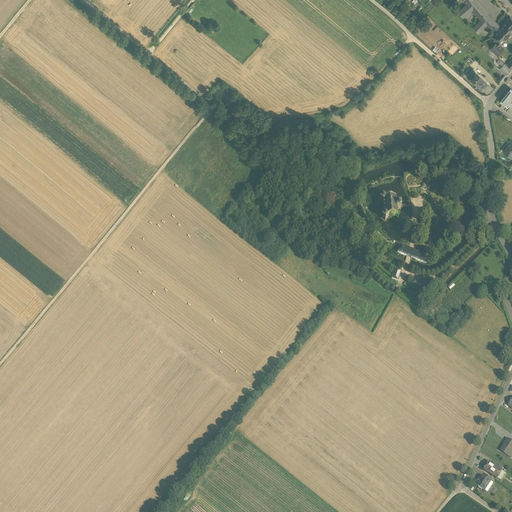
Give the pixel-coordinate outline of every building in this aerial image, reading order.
[(500,24),(488,12),(477,0),(470,0),(467,2),(458,10),(463,16),(472,8),(481,18),(473,26),(479,31),(486,23),(490,27),(492,25),(497,30),(500,26),(500,25),(500,24)] [(497,30),(492,35),(495,38),(501,43),(511,31),(511,16),(510,15),(500,26),(497,30)] [(496,41),(491,47),(493,49),(498,54),(505,47),(501,43),(495,38),(494,39),(496,41)] [(502,64),(500,67),(506,73),(511,68),(505,61),(502,64)] [(474,67),(468,73),(474,79),(480,73),(474,67)] [(480,73),(474,79),(478,83),(484,77),(480,73)] [(484,77),(478,83),(484,89),(490,83),(484,77)] [(511,87),(501,99),(508,105),(510,103),(511,104),(511,87)] [(395,199),(385,200),(382,198),(380,201),(383,203),(384,215),(382,218),(385,221),(387,218),(397,217),(396,211),(397,211),(398,211),(399,210),(400,210),(400,205),(398,205),(397,204),(396,205),(395,199)] [(411,251),(400,246),(397,253),(409,258),(427,265),(428,261),(429,259),(430,258),(411,251)] [(401,272),(394,270),(391,279),(398,282),(401,272)] [(433,310),(427,305),(419,314),(425,319),(433,310)] [(469,313),(465,310),(460,315),(463,319),(469,313)] [(511,442),(508,440),(505,444),(506,445),(501,452),(503,454),(503,455),(509,458),(511,453),(511,442)] [(495,467),(489,464),(484,471),(497,480),(502,472),(500,471),(495,467)] [(483,477),(477,486),(479,488),(478,489),(481,491),(482,490),(485,492),(491,483),(483,477)]
